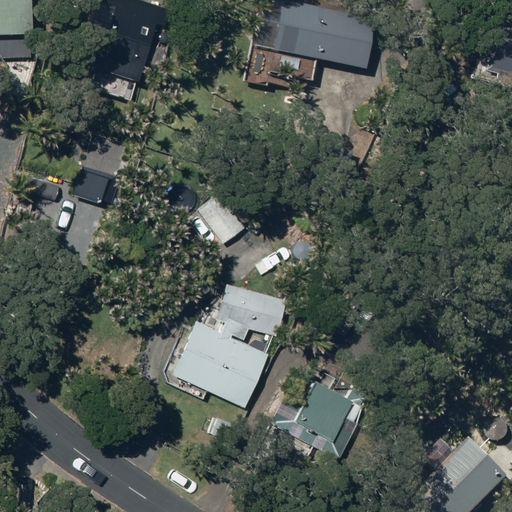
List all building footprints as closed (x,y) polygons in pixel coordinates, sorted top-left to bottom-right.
[(0,0),(0,48),(17,48),(17,27),(13,27),(12,0),(0,0)] [(89,0),(55,0),(86,10),(89,0)] [(88,17),(73,59),(123,77),(150,4),(138,0),(104,0),(97,20),(88,17)] [(292,0),(269,0),(255,45),(302,60),(319,9),(292,0)] [(343,44),(393,52),(400,10),(350,2),(343,44)] [(466,50),(460,69),(487,78),(491,65),(511,71),(511,30),(509,29),(510,27),(482,18),(471,51),(466,50)] [(192,211),(215,241),(233,227),(210,197),(192,211)] [(160,370),(231,404),(257,351),(232,339),(238,325),(262,331),(273,308),(216,281),(206,314),(216,319),(211,331),(184,318),(160,370)] [(269,394),(256,417),(329,457),(348,422),(331,414),(340,398),(300,376),(286,403),(269,394)] [(458,441),(402,497),(417,511),(460,511),(494,478),(458,441)]
